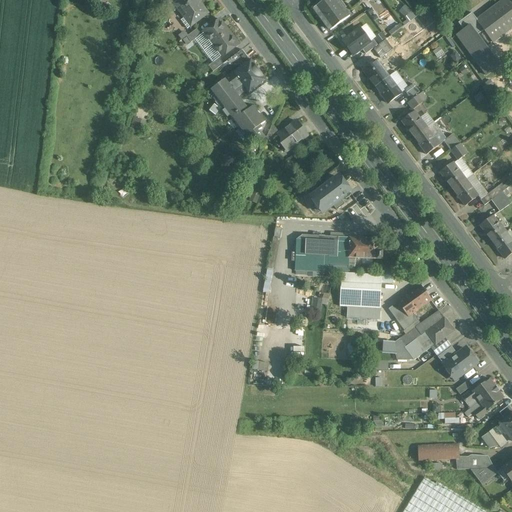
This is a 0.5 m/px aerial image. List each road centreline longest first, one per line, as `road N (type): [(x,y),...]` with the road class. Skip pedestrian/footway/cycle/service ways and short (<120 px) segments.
road 1 (residential): [(511,377),(229,0)]
road 2 (primary): [(251,0),(511,345)]
road 3 (residential): [(505,289),(288,0)]
